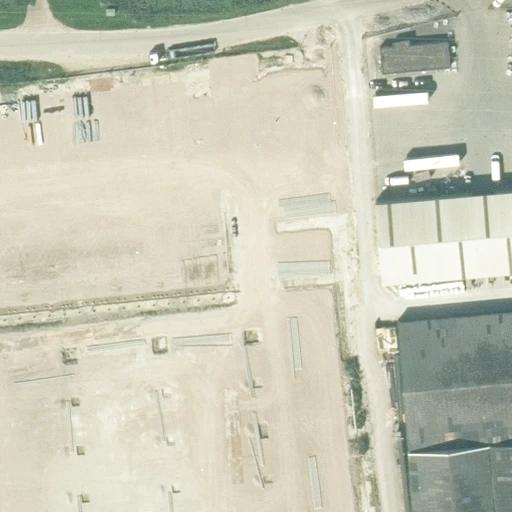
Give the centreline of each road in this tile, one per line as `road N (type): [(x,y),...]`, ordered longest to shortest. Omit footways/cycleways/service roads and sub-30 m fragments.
road 1 (unclassified): [(511,296),(347,312),(314,16)]
road 2 (unclassified): [(41,47),(178,42),(314,16)]
